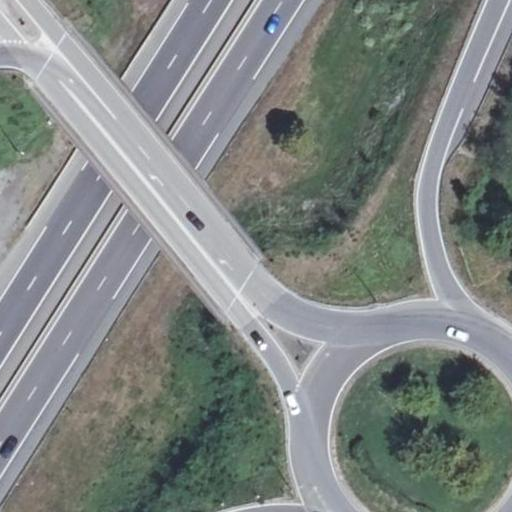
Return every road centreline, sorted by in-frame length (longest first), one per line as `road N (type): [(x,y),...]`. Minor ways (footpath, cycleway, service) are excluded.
road 1 (motorway): [(0,447),(283,0)]
road 2 (secondary): [(17,53),(246,314),(285,367),(308,421)]
road 3 (secondary): [(370,329),(309,317),(283,302),(67,50)]
road 4 (motorway): [(212,0),(0,336)]
road 5 (motorway): [(463,318),(429,231),(429,171),(500,0)]
